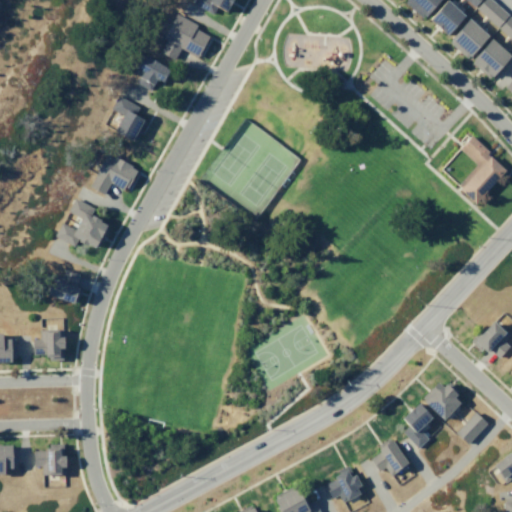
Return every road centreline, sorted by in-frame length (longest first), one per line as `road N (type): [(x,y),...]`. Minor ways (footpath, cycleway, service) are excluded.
road 1 (residential): [(421,325),(511,411),(107,507),(98,490),(85,378),(99,298),(121,244),(259,0)]
road 2 (secondary): [(511,228),(338,404),(140,511)]
road 3 (residential): [(511,136),(367,0)]
